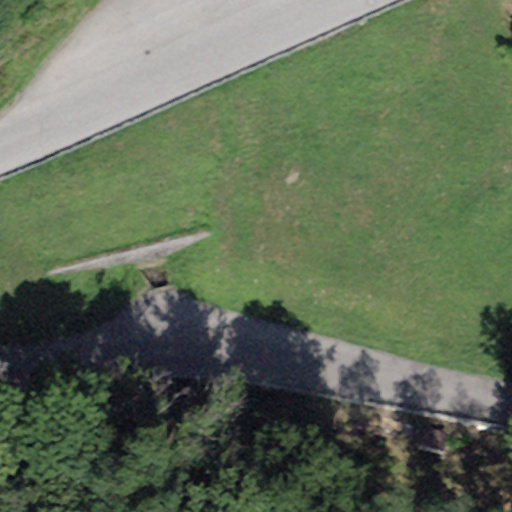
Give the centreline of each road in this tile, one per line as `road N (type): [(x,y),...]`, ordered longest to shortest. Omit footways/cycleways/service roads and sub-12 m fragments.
road 1 (tertiary): [(0,373),(188,345),(365,366),(511,396)]
road 2 (tertiary): [(336,0),(0,152)]
